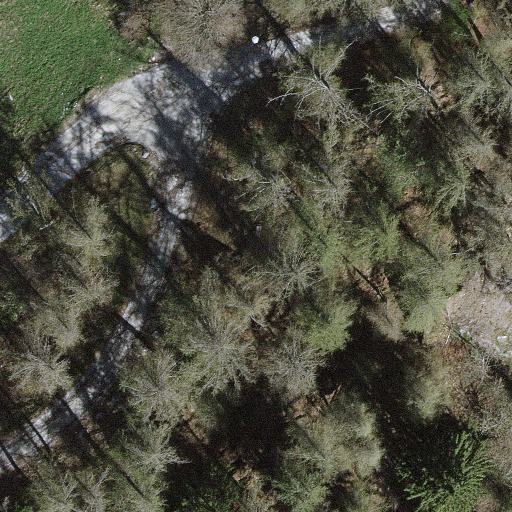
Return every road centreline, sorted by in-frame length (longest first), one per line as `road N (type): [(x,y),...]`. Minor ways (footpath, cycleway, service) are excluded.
road 1 (residential): [(188,87),(170,225),(145,309),(81,397),(0,454)]
road 2 (residential): [(188,87),(408,22),(439,0)]
road 3 (residential): [(0,219),(188,87)]
